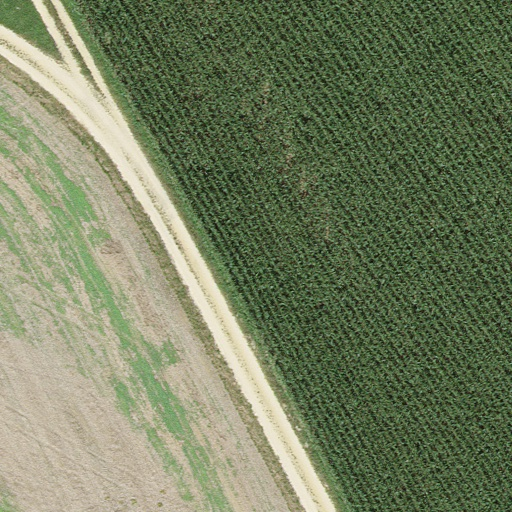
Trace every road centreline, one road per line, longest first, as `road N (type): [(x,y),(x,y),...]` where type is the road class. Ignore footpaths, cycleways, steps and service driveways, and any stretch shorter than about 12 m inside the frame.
road 1 (track): [(34,0),(152,192),(317,511)]
road 2 (track): [(0,47),(102,122)]
